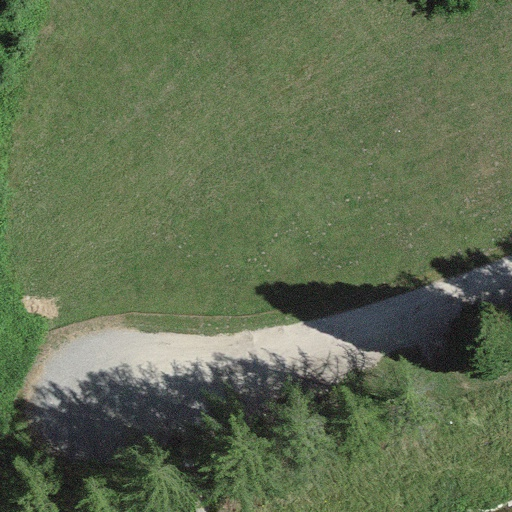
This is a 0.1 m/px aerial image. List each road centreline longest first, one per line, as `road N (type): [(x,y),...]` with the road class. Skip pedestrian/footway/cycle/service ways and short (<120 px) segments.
road 1 (residential): [(511,288),(480,306),(106,398)]
road 2 (track): [(174,379),(207,511)]
